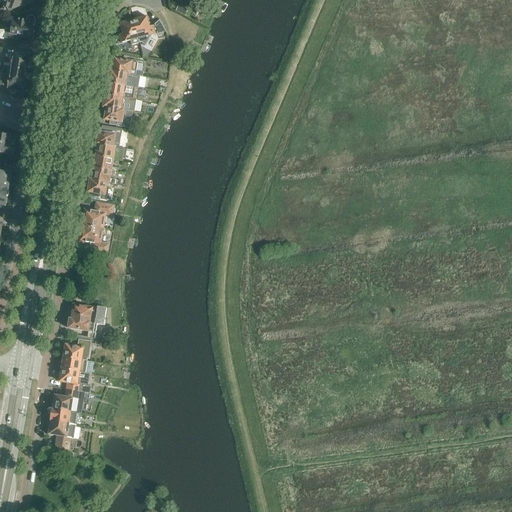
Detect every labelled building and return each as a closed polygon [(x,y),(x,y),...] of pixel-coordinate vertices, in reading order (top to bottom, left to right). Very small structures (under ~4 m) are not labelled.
[(3,0),(5,4),(8,12),(12,10),(32,1),(31,0),(3,0)] [(8,21),(5,38),(12,39),(13,35),(24,37),(33,38),(35,27),(35,26),(35,21),(35,20),(35,19),(35,18),(34,18),(34,17),(33,17),(33,16),(32,16),(31,16),(30,16),(29,16),(28,17),(27,18),(27,19),(27,20),(26,21),(19,20),(19,22),(8,21)] [(139,43),(141,43),(146,45),(151,36),(151,35),(156,34),(157,33),(157,35),(166,32),(163,26),(160,20),(154,25),(155,26),(154,26),(150,27),(147,17),(141,18),(139,18),(136,18),(135,20),(134,20),(138,39),(139,43)] [(139,43),(138,39),(134,20),(132,21),(131,20),(127,21),(126,22),(120,24),(123,34),(119,35),(121,43),(130,41),(131,45),(139,43)] [(6,50),(3,67),(4,68),(10,69),(27,71),(30,52),(21,51),(17,50),(14,49),(13,52),(7,51),(6,50)] [(114,63),(113,72),(130,74),(137,75),(140,76),(142,76),(143,72),(136,71),(138,62),(131,61),(131,62),(119,60),(117,59),(116,60),(115,60),(115,61),(113,62),(114,63)] [(4,73),(2,85),(7,86),(7,88),(10,88),(10,87),(14,88),(14,89),(17,90),(18,91),(20,91),(21,90),(24,91),(27,71),(10,69),(4,68),(4,73)] [(109,78),(108,82),(124,85),(131,86),(134,87),(135,87),(138,87),(140,76),(137,75),(130,74),(113,72),(110,71),(110,72),(108,73),(108,76),(109,78)] [(107,90),(106,95),(133,99),(135,87),(134,87),(131,86),(124,85),(108,82),(108,84),(106,86),(106,88),(107,90)] [(104,102),(103,105),(104,106),(104,107),(127,111),(128,111),(134,112),(136,100),(133,99),(106,95),(105,100),(104,102)] [(104,107),(107,108),(105,116),(104,117),(105,119),(105,120),(106,120),(107,121),(109,120),(110,121),(109,125),(123,127),(124,125),(128,126),(130,117),(132,117),(133,112),(134,112),(128,111),(127,111),(104,107)] [(97,139),(96,145),(98,145),(118,148),(120,136),(115,135),(116,128),(103,126),(101,133),(98,132),(98,133),(97,135),(97,137),(97,139)] [(15,148),(15,147),(16,141),(14,139),(10,138),(10,136),(0,134),(0,153),(7,155),(7,153),(13,154),(14,153),(15,152),(15,151),(15,150),(15,149),(15,148)] [(98,145),(96,157),(113,159),(122,161),(124,149),(122,149),(118,148),(98,145)] [(96,157),(94,168),(111,171),(117,172),(118,168),(112,167),(113,159),(96,157)] [(94,168),(92,180),(108,183),(120,185),(121,181),(110,179),(111,171),(94,168)] [(0,187),(8,189),(10,175),(10,172),(5,171),(0,169),(0,187)] [(88,187),(88,190),(88,192),(92,193),(90,200),(98,201),(99,199),(105,200),(108,183),(92,180),(90,180),(89,186),(88,187)] [(0,207),(1,208),(2,205),(5,206),(6,198),(7,198),(8,197),(8,196),(9,196),(9,195),(9,194),(9,193),(9,192),(8,191),(8,190),(7,190),(8,189),(0,187),(0,207)] [(82,220),(82,223),(83,225),(83,226),(102,229),(105,215),(112,216),(113,206),(96,203),(95,211),(91,211),(91,212),(85,211),(84,218),(82,220)] [(81,234),(80,240),(86,241),(85,242),(91,243),(90,251),(107,254),(109,245),(100,243),(102,229),(83,226),(81,228),(80,231),(81,234)] [(71,313),(69,320),(97,325),(104,326),(106,312),(107,309),(98,307),(97,309),(73,305),(72,314),(71,313)] [(68,322),(67,326),(68,328),(68,329),(70,329),(88,332),(87,338),(78,336),(78,337),(77,339),(97,343),(98,340),(98,339),(95,339),(97,325),(69,320),(68,322)] [(63,352),(63,355),(64,357),(64,358),(80,360),(86,361),(87,359),(88,359),(91,342),(94,342),(94,344),(104,346),(105,344),(97,343),(77,339),(77,341),(79,341),(78,348),(66,346),(65,351),(63,352)] [(62,360),(62,363),(63,365),(62,370),(85,374),(85,371),(85,370),(86,361),(80,360),(64,358),(64,359),(62,360)] [(60,372),(60,375),(61,377),(60,382),(67,383),(66,390),(88,394),(90,394),(92,387),(88,386),(90,375),(85,374),(62,370),(62,371),(60,372)] [(52,403),(51,406),(52,408),(52,409),(76,413),(81,414),(83,400),(78,400),(79,393),(84,393),(87,394),(66,390),(65,397),(55,395),(53,402),(52,403)] [(50,415),(49,418),(50,420),(50,421),(68,424),(74,425),(75,417),(76,413),(52,409),(51,414),(50,415)] [(49,423),(48,427),(49,428),(48,435),(56,436),(54,450),(57,451),(69,453),(71,439),(74,439),(76,426),(74,425),(68,424),(50,421),(50,422),(49,423)]
